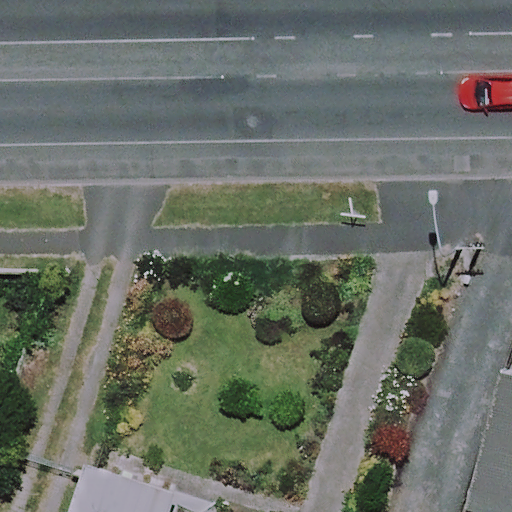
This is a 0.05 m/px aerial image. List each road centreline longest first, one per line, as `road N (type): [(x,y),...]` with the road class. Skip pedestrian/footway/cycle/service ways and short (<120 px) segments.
road 1 (secondary): [(334,57),(0,63)]
road 2 (secondary): [(511,54),(334,57)]
